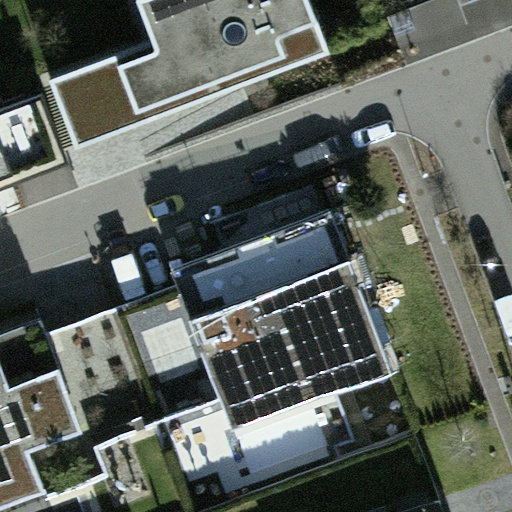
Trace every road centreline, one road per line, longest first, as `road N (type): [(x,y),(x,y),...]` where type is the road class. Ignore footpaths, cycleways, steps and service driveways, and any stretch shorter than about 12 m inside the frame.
road 1 (unclassified): [(426,87),(0,248)]
road 2 (unclassified): [(511,322),(426,87)]
